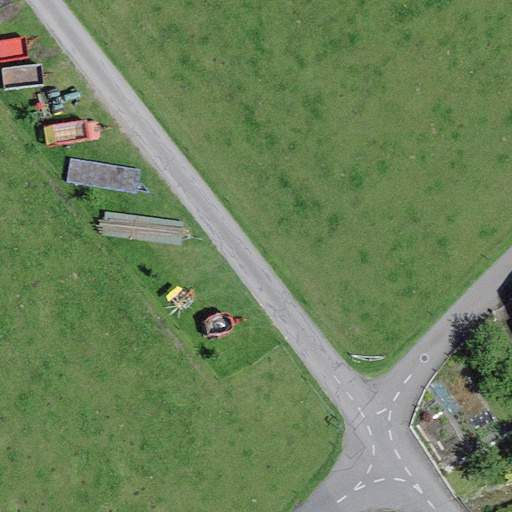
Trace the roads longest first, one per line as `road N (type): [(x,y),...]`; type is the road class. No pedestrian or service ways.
road 1 (residential): [(372,425),(44,0)]
road 2 (unclassified): [(372,425),(511,265)]
